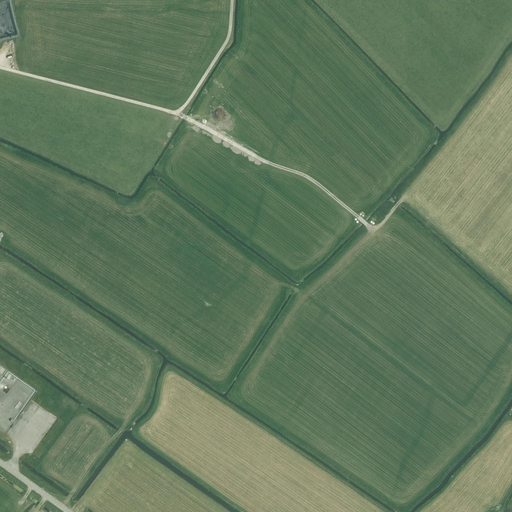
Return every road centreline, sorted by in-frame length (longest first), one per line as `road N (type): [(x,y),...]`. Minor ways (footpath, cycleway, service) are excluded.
road 1 (track): [(0,67),(180,115),(307,177),(371,228),(400,201)]
road 2 (track): [(173,113),(226,41),(231,0)]
